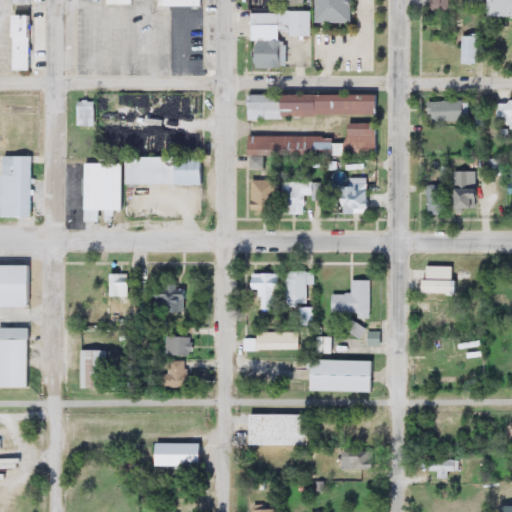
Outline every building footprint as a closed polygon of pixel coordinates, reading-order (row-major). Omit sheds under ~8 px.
[(347,0),(347,23),(312,23),(312,0),(347,0)] [(445,0),(446,10),(427,10),(427,0),(445,0)] [(511,0),(511,17),(482,17),(482,0),(511,0)] [(307,36),(281,36),(281,67),(248,68),(247,12),(307,11),(307,36)] [(34,16),(16,16),(16,39),(34,39),(34,16)] [(459,65),(459,35),(476,35),(476,65),(459,65)] [(16,39),(16,70),(34,70),(34,39),(16,39)] [(250,95),(372,94),(372,116),(251,118),(250,95)] [(511,134),(504,134),(505,118),(494,118),(494,101),(511,101),(511,134)] [(95,102),(95,128),(78,128),(78,102),(95,102)] [(426,120),(426,102),(460,102),(460,120),(426,120)] [(374,123),(374,157),(251,155),(251,137),(342,138),(342,123),(374,123)] [(457,146),(467,146),(467,133),(426,133),(426,154),(457,154),(457,146)] [(3,218),(3,157),(34,157),(34,218),(3,218)] [(131,158),(179,158),(179,157),(206,157),(206,185),(131,185),(131,158)] [(125,164),(126,211),(105,212),(105,222),(87,222),(86,164),(125,164)] [(473,172),(473,211),(449,211),(449,172),(473,172)] [(254,181),(279,181),(279,212),(254,212),(254,181)] [(308,216),(287,216),(287,183),(315,183),(315,197),(308,197),(308,216)] [(339,214),(339,184),(363,184),(363,214),(339,214)] [(424,185),(437,185),(437,216),(424,216),(424,185)] [(35,306),(0,306),(0,265),(35,265),(35,306)] [(451,293),(417,293),(417,267),(451,267),(451,293)] [(290,305),(290,273),(312,273),(312,305),(290,305)] [(111,275),(132,275),(132,297),(111,297),(111,275)] [(254,291),(254,275),(284,275),(284,310),(263,310),(263,291),(254,291)] [(353,295),(353,281),(372,281),(372,316),(334,316),(334,295),(353,295)] [(163,313),(163,290),(188,290),(188,313),(163,313)] [(454,324),(454,307),(424,307),(424,324),(454,324)] [(33,389),(0,389),(0,371),(2,371),(2,328),(33,328),(33,389)] [(167,336),(189,336),(189,356),(167,356),(167,336)] [(245,337),(299,337),(299,350),(245,350),(245,337)] [(83,388),(84,350),(107,351),(107,389),(83,388)] [(377,361),(377,392),(315,392),(315,360),(377,361)] [(190,387),(164,387),(164,373),(172,373),(172,362),(190,362),(190,387)] [(254,446),(254,414),(312,414),(312,446),(254,446)] [(350,421),(375,421),(375,440),(350,440),(350,421)] [(204,444),(204,467),(159,467),(159,444),(204,444)] [(344,452),(373,452),(373,470),(344,470),(344,452)] [(439,479),(439,472),(428,472),(427,459),(460,458),(460,473),(451,473),(451,479),(439,479)]
